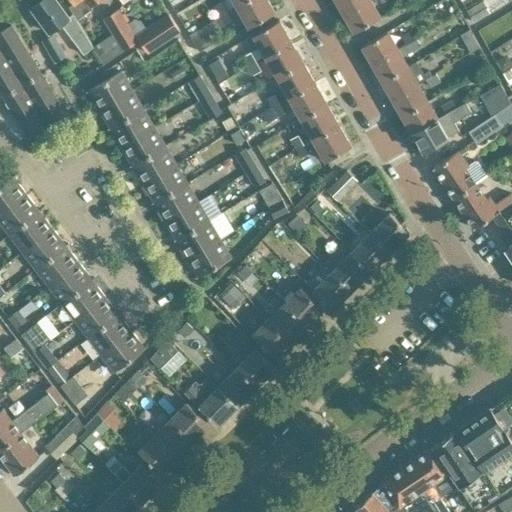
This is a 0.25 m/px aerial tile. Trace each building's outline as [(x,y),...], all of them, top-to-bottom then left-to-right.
[(49,33),(61,24),(83,54),(93,47),(73,14),(68,18),(54,0),(40,0),(31,7),(49,33)] [(274,12),(267,0),(246,0),(236,6),(248,27),(274,12)] [(336,0),(344,14),(367,0),(336,0)] [(379,17),(368,0),(367,0),(344,14),(354,32),(379,17)] [(490,12),(483,0),(466,11),(473,22),(490,12)] [(222,1),(215,6),(221,16),(228,12),(222,1)] [(98,55),(104,64),(124,51),(123,50),(137,40),(119,10),(104,19),(118,42),(98,55)] [(233,20),(228,12),(221,16),(226,24),(233,20)] [(135,35),(147,52),(179,31),(168,13),(135,35)] [(191,34),(201,51),(213,43),(208,35),(226,24),(221,16),(191,34)] [(279,19),(252,35),(264,56),(291,40),(279,19)] [(0,31),(0,91),(1,93),(38,70),(11,25),(0,31)] [(480,46),(470,29),(462,34),(471,52),(480,46)] [(401,36),(406,45),(416,39),(412,30),(401,36)] [(362,45),(372,63),(397,49),(387,31),(362,45)] [(55,61),(65,55),(53,35),(43,41),(55,61)] [(421,47),(416,39),(406,45),(411,52),(411,53),(421,47)] [(303,61),(291,40),(264,56),(265,56),(276,77),(303,61)] [(382,81),(407,66),(402,57),(411,52),(406,45),(397,50),(397,49),(372,63),(382,81)] [(252,53),(243,58),(247,66),(256,61),(252,53)] [(262,71),(256,61),(247,66),(253,76),(262,71)] [(315,82),(303,61),(276,77),(288,98),(315,82)] [(392,98),(417,83),(417,84),(426,79),(432,76),(429,70),(423,74),(417,62),(407,67),(407,66),(382,81),(392,98)] [(183,64),(170,71),(175,79),(187,72),(183,64)] [(66,115),(38,70),(1,93),(28,138),(66,115)] [(99,109),(132,90),(121,71),(90,89),(93,95),(92,96),(99,109)] [(426,79),(431,88),(441,82),(436,73),(432,76),(426,79)] [(192,80),(202,99),(213,93),(202,74),(192,80)] [(327,104),(315,82),(288,98),(300,119),(327,104)] [(427,101),(417,84),(417,83),(392,98),(402,115),(427,101)] [(480,94),(492,116),(511,103),(500,84),(480,94)] [(112,126),(143,108),(132,90),(99,109),(107,122),(109,121),(112,126)] [(223,111),(213,93),(202,99),(212,117),(223,111)] [(267,98),(272,107),(281,102),(276,93),(267,98)] [(441,106),(445,114),(456,107),(452,100),(441,106)] [(412,133),(437,118),(427,101),(402,115),(412,133)] [(286,112),(281,102),(272,107),(277,117),(286,112)] [(445,114),(437,118),(412,133),(423,151),(459,130),(454,122),(471,112),(465,102),(456,107),(445,114)] [(477,143),(511,119),(511,104),(511,103),(492,116),(469,131),(477,143)] [(327,104),(300,119),(312,140),(339,125),(327,104)] [(121,146),(154,127),(143,108),(112,126),(115,132),(114,133),(121,146)] [(351,146),(339,125),(312,140),(324,161),(351,146)] [(134,164),(165,145),(154,127),(121,146),(129,159),(131,158),(134,164)] [(239,130),(231,134),(237,144),(244,140),(239,130)] [(305,144),(299,135),(291,140),(296,149),(305,144)] [(305,144),(296,149),(301,158),(310,153),(305,144)] [(143,183),(176,164),(165,145),(134,164),(137,169),(135,170),(143,183)] [(235,153),(247,173),(257,167),(246,147),(235,153)] [(433,167),(453,197),(475,183),(465,167),(468,165),(458,150),(433,167)] [(156,201),(187,182),(176,164),(143,183),(151,196),(153,195),(156,201)] [(265,180),(257,167),(247,173),(254,186),(265,180)] [(357,180),(347,170),(327,190),(337,200),(357,180)] [(0,213),(26,194),(17,182),(15,183),(11,177),(0,185),(0,213)] [(165,220),(198,201),(187,182),(156,201),(159,206),(157,207),(165,220)] [(259,191),(269,207),(283,199),(272,183),(259,191)] [(486,198),(475,183),(453,197),(474,228),(492,216),(499,211),(511,201),(511,194),(511,193),(494,204),(489,196),(486,198)] [(0,222),(9,234),(37,212),(34,207),(35,206),(26,194),(0,213),(0,222)] [(269,207),(275,217),(289,209),(283,199),(269,207)] [(316,200),(310,206),(319,214),(324,209),(316,200)] [(178,238),(209,220),(198,201),(165,220),(173,233),(175,232),(178,238)] [(22,251),(52,228),(43,216),(41,217),(37,212),(9,234),(22,251)] [(511,212),(497,223),(511,245),(505,249),(511,259),(511,212)] [(389,213),(370,232),(389,251),(409,232),(389,213)] [(297,215),(287,224),(295,235),(306,226),(297,215)] [(187,258),(220,238),(209,220),(178,238),(181,244),(179,245),(187,258)] [(60,241),(61,240),(52,228),(22,251),(35,268),(64,246),(60,241)] [(370,271),(389,251),(370,232),(350,252),(370,271)] [(200,275),(231,257),(220,238),(187,258),(195,271),(197,270),(200,275)] [(79,262),(69,250),(68,251),(64,246),(35,268),(48,286),(79,262)] [(350,290),(370,271),(350,252),(331,271),(350,290)] [(86,275),(88,274),(79,262),(48,286),(61,303),(90,281),(86,275)] [(246,265),(238,273),(244,279),(252,270),(246,265)] [(331,310),(350,290),(331,271),(311,291),(331,310)] [(75,320),(105,297),(96,285),(94,286),(90,281),(61,303),(75,320)] [(231,283),(220,294),(233,308),(245,296),(231,283)] [(300,286),(284,303),(306,325),(322,308),(300,286)] [(112,310),(114,309),(105,297),(75,320),(88,337),(116,315),(112,310)] [(290,341),(306,325),(284,303),(268,319),(290,341)] [(12,317),(19,326),(28,319),(21,310),(12,317)] [(131,331),(122,319),(120,320),(116,315),(88,337),(101,354),(131,331)] [(274,357),(290,341),(268,319),(252,335),(274,357)] [(52,337),(38,320),(21,334),(34,351),(45,343),(52,337)] [(186,322),(178,330),(185,336),(192,328),(186,322)] [(239,330),(233,337),(241,345),(248,338),(239,330)] [(139,344),(140,343),(131,331),(101,354),(114,372),(143,350),(139,344)] [(24,348),(17,337),(4,348),(11,358),(24,348)] [(175,346),(169,338),(150,358),(157,365),(175,346)] [(45,343),(43,345),(35,352),(48,369),(59,361),(45,343)] [(256,347),(237,366),(256,385),(275,366),(256,347)] [(71,377),(59,361),(48,369),(60,385),(71,377)] [(237,404),(256,385),(237,366),(218,385),(237,404)] [(71,377),(60,385),(75,405),(88,395),(73,376),(71,377)] [(217,425),(237,404),(218,385),(217,386),(208,377),(201,385),(196,380),(184,392),(217,425)] [(48,393),(12,421),(3,408),(0,410),(0,447),(21,432),(64,400),(52,385),(45,390),(48,393)] [(511,392),(490,407),(511,439),(511,392)] [(108,401),(96,414),(109,426),(115,432),(124,421),(113,413),(116,410),(108,401)] [(186,401),(170,417),(193,440),(209,423),(186,401)] [(511,486),(511,439),(490,407),(455,430),(500,495),(511,486)] [(88,448),(103,431),(109,426),(96,414),(84,427),(85,428),(76,437),(88,448)] [(177,456),(193,440),(170,417),(154,434),(177,456)] [(57,457),(59,455),(76,437),(85,428),(84,427),(75,419),(47,448),(57,457)] [(177,456),(154,434),(147,427),(132,444),(138,450),(160,472),(177,456)] [(500,495),(455,430),(455,429),(431,446),(449,472),(457,484),(475,511),(500,495)] [(39,456),(21,432),(0,447),(0,454),(15,475),(39,456)] [(80,444),(72,452),(77,458),(85,450),(80,444)] [(449,511),(439,496),(457,484),(449,472),(431,446),(406,464),(405,463),(381,480),(383,482),(372,492),(390,511),(449,511)] [(108,467),(123,482),(142,501),(162,481),(143,462),(132,473),(117,458),(108,467)] [(59,472),(51,480),(57,486),(65,478),(59,472)] [(114,511),(131,511),(142,501),(123,482),(104,502),(114,511)] [(390,511),(372,492),(372,491),(353,508),(356,511),(390,511)] [(511,504),(508,498),(499,504),(503,511),(505,511),(511,508),(511,504)] [(114,511),(104,502),(93,511),(114,511)]
